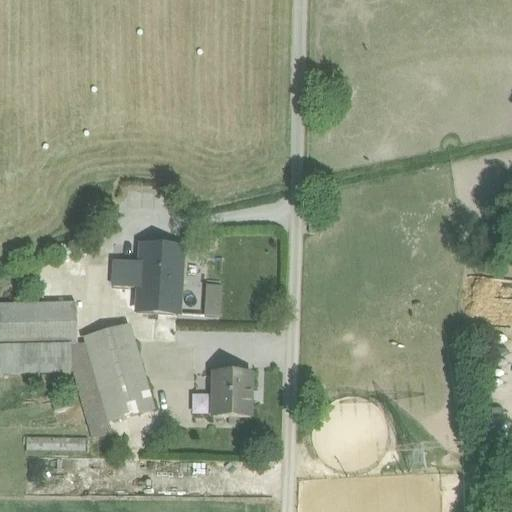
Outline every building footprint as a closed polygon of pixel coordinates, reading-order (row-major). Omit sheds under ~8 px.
[(182,250),(141,248),(140,265),(138,290),(137,313),(178,315),(182,250)] [(113,288),(138,290),(140,265),(115,263),(113,288)] [(205,316),(221,317),(222,285),(206,285),(205,316)] [(0,307),(0,346),(65,346),(77,346),(76,306),(0,307)] [(84,339),(86,345),(108,424),(154,412),(129,327),(84,339)] [(112,435),(108,424),(86,345),(77,346),(65,346),(73,374),(93,440),(112,435)] [(0,375),(73,374),(65,346),(0,346),(0,375)] [(251,375),(215,374),(214,394),(213,394),(213,418),(250,419),(251,375)] [(54,415),(73,409),(70,401),(51,406),(54,415)] [(85,453),(85,441),(27,440),(27,452),(85,453)]
